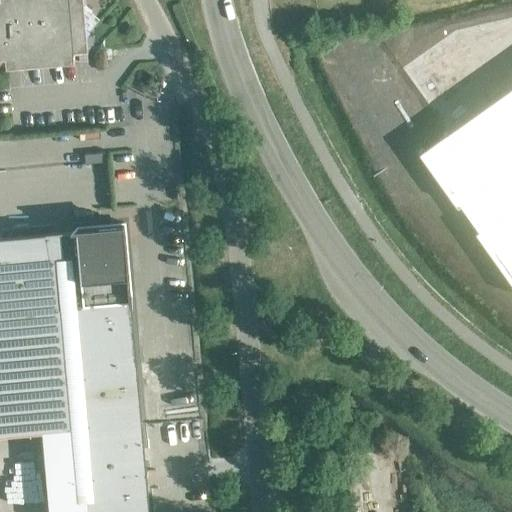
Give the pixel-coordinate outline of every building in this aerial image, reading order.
[(6,65),(74,59),(73,50),(87,49),(83,0),(0,0),(0,56),(5,56),(6,65)] [(78,62),(87,61),(86,50),(77,51),(78,62)] [(511,77),(407,153),(510,298),(511,296),(511,77)] [(85,163),(104,161),(103,152),(84,153),(85,163)] [(49,511),(148,511),(135,360),(138,360),(137,348),(134,348),(123,224),(0,234),(0,433),(42,430),(49,511)]
